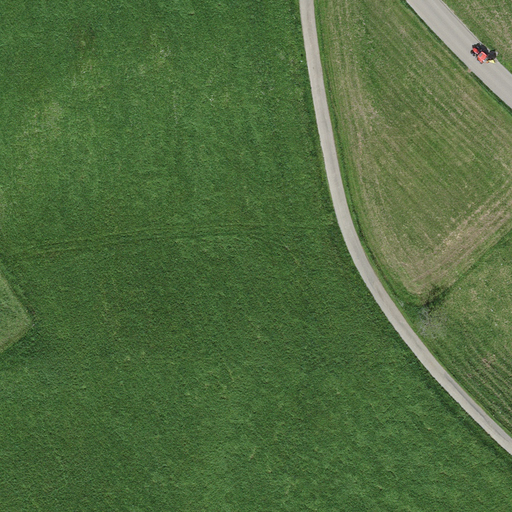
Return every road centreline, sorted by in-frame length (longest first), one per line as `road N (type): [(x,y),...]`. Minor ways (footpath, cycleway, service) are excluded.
road 1 (unclassified): [(306,0),(345,222),(372,283),(416,344),(511,445)]
road 2 (tertiary): [(511,90),(423,0)]
